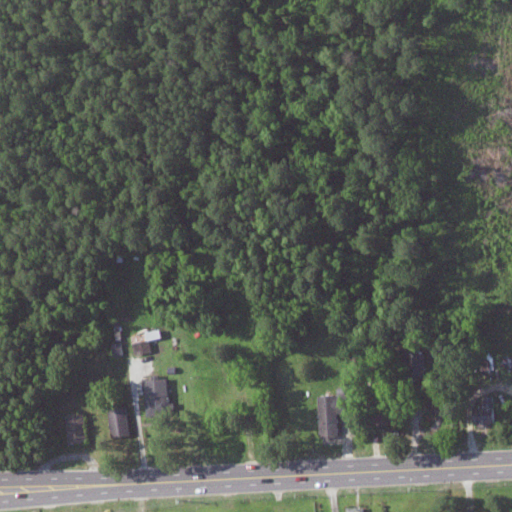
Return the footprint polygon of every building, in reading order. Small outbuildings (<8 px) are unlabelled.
[(165,339),(164,329),(134,333),(137,353),(155,351),(154,340),(165,339)] [(150,411),(173,410),(171,377),(148,378),(150,411)] [(342,411),(352,411),(351,392),(322,393),(324,436),(342,435),(342,411)] [(497,394),(488,394),(489,406),(479,406),(480,425),(499,424),(497,394)] [(112,407),(114,435),(132,434),(131,405),(112,407)] [(88,412),(70,413),(71,442),(90,441),(88,412)]
